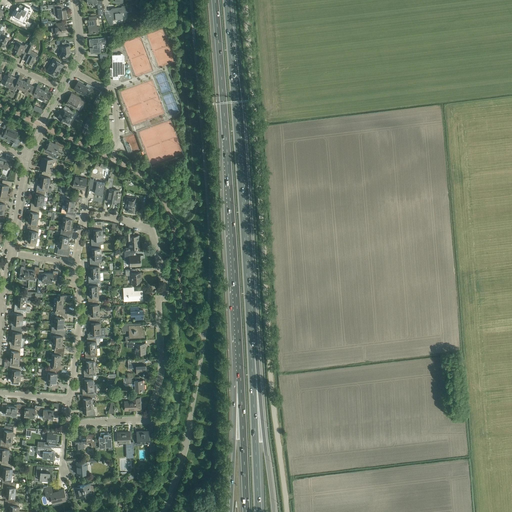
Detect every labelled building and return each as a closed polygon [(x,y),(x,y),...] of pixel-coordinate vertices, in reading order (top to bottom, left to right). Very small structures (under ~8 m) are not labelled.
[(104,15),(103,5),(102,0),(97,1),(97,0),(87,0),(87,3),(89,4),(97,3),(99,15),(103,15),(104,15)] [(63,3),(58,4),(53,4),(53,7),(54,15),(58,15),(58,17),(62,17),(62,18),(67,18),(66,9),(62,9),(62,7),(63,7),(63,3)] [(122,6),(122,7),(114,8),(114,9),(112,10),(111,9),(111,10),(111,16),(109,16),(109,13),(105,13),(105,16),(107,20),(110,25),(113,25),(112,20),(121,19),(123,17),(123,12),(130,11),(129,5),(122,6)] [(30,8),(29,8),(25,6),(23,9),(17,6),(12,16),(15,18),(16,17),(19,18),(23,20),(26,13),(27,14),(30,8)] [(96,19),(97,19),(97,15),(89,16),(89,19),(87,20),(88,25),(89,33),(94,33),(98,32),(98,26),(97,27),(96,19)] [(68,31),(68,26),(67,26),(66,22),(56,23),(56,27),(51,27),(52,33),(57,32),(57,36),(67,35),(67,31),(68,31)] [(0,44),(5,47),(7,42),(9,38),(3,35),(4,32),(2,30),(4,27),(2,26),(0,30),(0,29),(0,37),(0,38),(0,44)] [(105,38),(94,39),(89,39),(90,47),(89,47),(89,48),(91,48),(91,53),(100,52),(99,47),(99,43),(106,43),(105,38)] [(24,54),(28,45),(26,43),(25,45),(16,41),(15,42),(14,45),(12,50),(21,54),(22,52),(24,54)] [(69,42),(61,43),(62,46),(60,46),(61,50),(62,49),(62,50),(60,55),(67,59),(71,52),(69,52),(69,48),(70,48),(69,42)] [(32,64),(34,60),(37,53),(31,50),(33,45),(29,43),(28,45),(24,54),(28,55),(25,61),(32,64)] [(124,61),(124,56),(123,56),(122,54),(121,54),(112,54),(112,67),(110,67),(110,76),(112,76),(113,79),(119,79),(119,73),(121,73),(121,68),(123,68),(123,61),(124,61)] [(46,71),(50,73),(57,77),(64,64),(53,58),(46,71)] [(9,88),(15,77),(11,75),(12,74),(8,73),(7,75),(5,74),(4,75),(1,81),(7,84),(6,86),(6,87),(9,88)] [(20,88),(24,80),(21,79),(22,77),(19,76),(18,78),(15,77),(9,88),(12,89),(13,89),(15,86),(20,88)] [(28,96),(30,92),(32,86),(29,84),(30,81),(27,80),(26,82),(24,80),(20,88),(26,91),(24,94),(28,96)] [(74,89),(78,92),(83,95),(87,89),(91,91),(94,87),(87,83),(86,86),(78,81),(74,89)] [(38,97),(42,89),(39,88),(40,86),(37,84),(36,87),(32,86),(30,92),(33,93),(33,94),(38,97)] [(51,93),(48,91),(48,90),(45,88),(44,90),(42,89),(38,97),(43,99),(43,100),(47,102),(50,96),(51,93)] [(84,100),(82,99),(78,96),(77,99),(70,96),(66,103),(79,110),(82,104),(84,100)] [(76,111),(67,106),(68,107),(67,110),(64,109),(62,111),(58,118),(65,122),(65,121),(68,123),(72,115),(73,116),(76,111)] [(11,129),(7,127),(5,126),(0,135),(0,137),(4,139),(5,137),(14,142),(17,134),(11,130),(11,129)] [(43,153),(47,154),(52,156),(53,153),(56,154),(60,146),(55,144),(50,141),(48,145),(49,145),(47,149),(45,148),(43,153)] [(57,158),(52,157),(47,155),(47,158),(42,157),(41,161),(43,161),(42,168),(40,167),(40,168),(44,168),(44,171),(51,173),(54,173),(55,170),(51,170),(53,161),(56,161),(57,158)] [(9,160),(5,158),(2,167),(7,169),(8,167),(11,168),(15,159),(10,158),(9,160)] [(50,182),(51,173),(44,171),(42,171),(42,174),(39,173),(39,176),(41,177),(40,180),(50,182)] [(74,179),(74,181),(73,186),(77,187),(78,187),(81,187),(81,189),(85,190),(87,178),(75,176),(75,179),(74,179)] [(102,194),(103,190),(105,183),(94,181),(94,179),(90,178),(88,188),(92,189),(93,188),(95,188),(95,193),(102,194)] [(12,181),(7,180),(3,179),(2,184),(0,183),(0,188),(8,190),(9,185),(11,186),(12,181)] [(48,191),(50,182),(40,180),(40,184),(37,184),(37,187),(40,187),(39,189),(36,189),(48,191)] [(7,195),(8,190),(0,188),(0,197),(9,200),(10,195),(7,195)] [(118,190),(110,188),(107,201),(112,202),(112,201),(119,202),(121,193),(118,192),(118,190)] [(48,192),(48,191),(36,189),(36,192),(33,191),(33,194),(35,195),(35,198),(44,200),(45,191),(48,192)] [(79,196),(74,196),(70,195),(69,199),(66,198),(66,202),(64,201),(64,203),(66,204),(75,205),(75,201),(78,201),(79,196)] [(136,198),(136,197),(127,196),(125,203),(129,204),(128,211),(131,212),(131,213),(135,213),(136,203),(135,203),(135,198),(136,198)] [(8,204),(9,200),(0,197),(0,207),(5,208),(6,204),(8,204)] [(44,200),(35,198),(34,202),(32,202),(31,205),(34,205),(33,207),(31,207),(42,209),(44,200)] [(74,210),(75,205),(66,204),(65,209),(67,209),(67,213),(76,215),(76,211),(74,210)] [(42,209),(31,207),(30,210),(28,209),(27,212),(30,213),(29,216),(41,218),(41,217),(39,217),(40,209),(42,209)] [(75,219),(76,215),(67,213),(66,217),(63,217),(62,222),(71,224),(72,219),(75,219)] [(41,218),(29,216),(28,220),(26,220),(26,222),(28,223),(28,225),(39,227),(37,227),(38,219),(40,220),(41,219),(41,218)] [(93,231),(93,234),(103,234),(102,221),(91,222),(92,225),(93,225),(93,228),(91,228),(91,231),(93,231)] [(71,228),(71,224),(62,222),(61,231),(72,233),(73,229),(71,228)] [(38,235),(39,227),(28,225),(27,226),(30,226),(30,229),(27,228),(27,231),(29,231),(28,235),(40,237),(41,235),(38,235)] [(72,238),(72,233),(61,231),(59,240),(68,242),(69,237),(72,238)] [(131,232),(125,232),(126,240),(129,240),(129,247),(125,248),(124,248),(125,251),(130,251),(129,248),(139,247),(139,235),(131,236),(131,232)] [(103,243),(103,234),(93,234),(94,238),(91,238),(91,241),(94,241),(94,243),(91,244),(103,243)] [(40,237),(28,235),(28,239),(25,238),(25,241),(27,242),(27,244),(36,246),(37,238),(40,238),(40,237)] [(67,247),(68,242),(59,240),(58,246),(61,246),(60,250),(69,252),(70,247),(67,247)] [(103,243),(91,244),(92,247),(89,247),(89,250),(92,249),(92,253),(101,253),(101,244),(103,243)] [(136,250),(131,251),(130,251),(125,251),(125,262),(130,261),(130,266),(141,265),(140,255),(136,255),(136,250)] [(102,262),(101,253),(92,253),(92,257),(90,257),(90,260),(93,260),(93,262),(90,262),(90,263),(102,262)] [(102,262),(90,263),(90,265),(88,265),(88,268),(90,268),(91,272),(100,271),(99,262),(102,262)] [(29,278),(30,268),(25,268),(25,266),(20,265),(19,279),(24,279),(24,277),(29,278)] [(38,277),(39,267),(35,266),(35,269),(30,268),(29,278),(34,278),(34,277),(38,277)] [(47,282),(48,273),(43,272),(44,270),(39,269),(40,267),(39,267),(39,276),(38,277),(38,278),(42,279),(42,281),(47,282)] [(135,269),(130,269),(125,269),(126,276),(131,275),(132,282),(141,282),(141,272),(135,272),(135,269)] [(53,273),(48,273),(47,282),(53,282),(53,280),(57,280),(58,271),(53,270),(53,273)] [(100,281),(100,271),(91,272),(91,276),(88,276),(89,279),(91,278),(91,281),(89,281),(100,281)] [(101,281),(100,281),(89,281),(89,284),(86,284),(87,287),(89,287),(89,291),(98,290),(98,281),(101,281)] [(134,287),(129,287),(124,288),(124,299),(128,299),(128,300),(133,300),(133,299),(142,298),(142,290),(133,291),(132,288),(134,287)] [(27,299),(27,296),(31,296),(31,291),(19,290),(18,293),(16,293),(16,296),(18,296),(18,300),(30,301),(31,300),(27,299)] [(102,290),(98,290),(89,291),(89,294),(87,294),(87,297),(90,297),(90,300),(89,300),(90,300),(99,300),(98,292),(102,292),(102,290)] [(64,299),(66,299),(66,294),(57,294),(57,298),(54,298),(54,303),(63,304),(64,299)] [(30,301),(18,300),(17,304),(15,303),(15,306),(17,306),(17,309),(15,309),(26,310),(30,310),(31,306),(26,305),(27,302),(30,302),(30,301)] [(99,309),(99,300),(90,300),(90,303),(87,303),(88,306),(90,306),(90,309),(99,309)] [(63,308),(63,304),(54,303),(53,308),(56,308),(55,313),(58,313),(67,313),(65,313),(65,309),(63,308)] [(139,306),(134,307),(130,307),(131,315),(135,315),(135,319),(144,318),(143,310),(139,310),(139,306)] [(24,310),(26,310),(15,309),(14,312),(12,311),(12,314),(14,314),(14,318),(23,319),(24,310)] [(100,318),(99,309),(90,309),(91,313),(88,313),(88,316),(91,316),(91,318),(90,318),(90,319),(100,318)] [(67,318),(67,313),(58,313),(55,313),(54,312),(54,316),(55,316),(55,322),(64,322),(65,318),(67,318)] [(23,319),(14,318),(13,322),(11,322),(11,325),(13,325),(13,327),(12,327),(22,328),(23,319)] [(100,327),(100,318),(90,319),(91,319),(91,321),(89,321),(89,324),(91,324),(91,328),(100,327)] [(64,327),(64,322),(55,322),(54,327),(57,327),(56,331),(66,332),(66,327),(64,327)] [(129,330),(129,336),(129,338),(134,338),(139,338),(139,337),(145,337),(144,330),(144,329),(143,329),(143,324),(141,324),(141,322),(121,323),(122,331),(129,330)] [(21,337),(22,328),(12,327),(12,328),(13,328),(13,330),(10,330),(10,333),(12,333),(12,337),(21,337)] [(101,337),(100,327),(91,328),(92,332),(89,332),(89,335),(92,335),(92,337),(87,337),(87,338),(100,337),(101,337)] [(65,336),(66,332),(56,331),(56,335),(54,335),(53,340),(62,341),(63,336),(65,336)] [(24,338),(21,337),(12,337),(12,340),(9,340),(9,343),(12,343),(11,346),(10,346),(20,347),(24,347),(24,338)] [(97,346),(97,341),(100,341),(100,337),(87,338),(87,340),(85,340),(85,343),(87,343),(87,347),(97,346)] [(62,346),(62,341),(53,340),(53,345),(55,346),(55,350),(64,351),(65,346),(62,346)] [(142,340),(137,341),(127,341),(127,344),(128,347),(135,347),(136,354),(146,353),(145,343),(142,343),(142,340)] [(25,349),(20,349),(20,347),(10,346),(11,346),(11,349),(9,349),(8,351),(11,352),(10,355),(20,356),(20,354),(24,354),(25,349)] [(97,356),(97,346),(87,347),(88,351),(85,351),(85,354),(88,353),(88,356),(85,356),(86,356),(97,356)] [(64,355),(64,351),(55,350),(54,354),(52,353),(51,359),(61,360),(61,355),(64,355)] [(20,356),(10,355),(10,359),(8,359),(7,362),(10,362),(10,365),(21,366),(21,365),(19,365),(20,356)] [(97,356),(86,356),(86,359),(83,359),(83,362),(86,362),(86,365),(96,365),(95,356),(97,356)] [(145,358),(140,358),(128,359),(128,367),(136,367),(136,373),(147,373),(146,364),(141,364),(141,359),(145,358)] [(60,364),(61,360),(51,359),(51,364),(54,364),(53,368),(62,369),(63,365),(60,364)] [(21,373),(21,366),(10,365),(12,365),(12,368),(9,367),(9,370),(12,370),(11,374),(21,375),(21,373)] [(96,374),(96,365),(86,365),(86,369),(84,370),(84,372),(87,372),(87,375),(84,375),(96,374)] [(62,369),(53,368),(51,368),(51,372),(48,372),(47,377),(57,378),(57,373),(60,373),(60,369),(62,369)] [(20,384),(21,375),(11,374),(11,378),(9,378),(8,381),(11,381),(11,384),(20,384)] [(96,375),(96,374),(84,375),(84,378),(82,378),(82,381),(84,381),(85,384),(94,384),(94,375),(96,375)] [(56,383),(57,378),(47,377),(47,383),(49,383),(49,387),(58,388),(59,383),(56,383)] [(133,377),(128,377),(127,377),(127,384),(131,384),(131,382),(134,381),(135,383),(132,383),(132,384),(130,386),(130,390),(132,391),(135,391),(135,390),(144,389),(143,379),(134,380),(133,377)] [(95,393),(94,384),(85,384),(85,388),(82,388),(83,391),(85,391),(85,393),(83,394),(95,393)] [(93,402),(92,398),(95,398),(95,393),(83,394),(83,396),(79,397),(79,400),(83,399),(83,403),(93,402)] [(141,409),(140,397),(137,397),(137,395),(128,395),(131,395),(131,398),(132,398),(132,402),(125,402),(125,401),(125,410),(141,409)] [(11,415),(11,406),(7,405),(7,403),(2,402),(1,412),(6,412),(5,414),(11,415)] [(95,415),(95,410),(95,409),(93,408),(93,402),(83,403),(84,407),(81,407),(81,410),(84,410),(84,413),(85,413),(86,416),(95,415)] [(14,406),(11,406),(11,415),(12,415),(16,415),(16,413),(20,413),(21,404),(17,404),(15,404),(14,406)] [(29,417),(30,407),(25,407),(26,404),(21,404),(20,413),(24,414),(24,416),(29,417)] [(38,417),(40,406),(35,405),(35,408),(30,407),(29,417),(35,417),(38,417)] [(48,418),(49,409),(44,408),(44,406),(40,406),(38,417),(48,418)] [(58,416),(58,407),(54,407),(53,409),(49,409),(48,418),(53,418),(53,416),(58,416)] [(14,426),(10,426),(5,425),(4,428),(2,428),(2,431),(4,431),(4,435),(13,436),(14,426)] [(26,427),(26,436),(30,437),(31,432),(38,433),(39,428),(26,427)] [(44,441),(44,444),(56,445),(57,440),(55,440),(56,434),(53,433),(53,430),(43,429),(42,433),(47,434),(46,441),(44,441)] [(133,433),(133,441),(133,445),(141,445),(141,442),(149,442),(149,432),(141,433),(141,431),(137,431),(137,433),(133,433)] [(118,432),(118,437),(118,442),(128,442),(128,449),(133,449),(133,445),(133,441),(130,441),(130,432),(125,432),(125,433),(118,434),(118,432)] [(99,437),(99,442),(99,447),(105,447),(105,444),(109,444),(109,449),(112,449),(111,433),(100,433),(101,437),(99,437)] [(95,434),(89,434),(88,434),(88,435),(88,436),(86,436),(86,434),(75,435),(76,447),(80,447),(80,449),(83,448),(84,447),(84,443),(91,442),(92,447),(95,447),(95,434)] [(13,436),(4,435),(3,438),(1,438),(1,441),(3,441),(3,444),(0,443),(0,444),(12,445),(13,436)] [(12,445),(0,444),(0,446),(0,453),(9,454),(10,445),(12,445)] [(52,447),(47,447),(37,446),(37,452),(43,453),(43,458),(54,459),(55,452),(50,451),(50,447),(52,448),(52,447)] [(8,463),(9,454),(0,453),(0,462),(13,464),(13,463),(8,463)] [(87,461),(81,462),(76,462),(77,474),(86,473),(86,468),(87,468),(87,461)] [(12,473),(13,464),(0,462),(4,463),(4,465),(1,465),(1,468),(3,468),(3,472),(12,473)] [(53,467),(48,467),(37,466),(36,476),(40,476),(40,480),(49,481),(49,479),(52,479),(53,467)] [(12,473),(3,472),(3,476),(0,476),(0,478),(2,479),(2,481),(16,482),(11,482),(12,473)] [(16,492),(16,482),(2,481),(2,482),(5,482),(4,487),(7,487),(6,491),(16,492)] [(89,485),(94,484),(94,482),(80,485),(81,488),(77,488),(80,497),(91,494),(89,485)] [(52,486),(47,487),(44,488),(46,495),(50,494),(52,503),(67,499),(64,489),(59,490),(53,491),(52,486)] [(16,492),(6,491),(6,495),(3,495),(3,497),(6,498),(5,500),(20,501),(15,501),(16,492)] [(19,511),(20,501),(5,500),(5,501),(11,501),(10,503),(8,503),(7,506),(10,506),(10,510),(19,511)]
